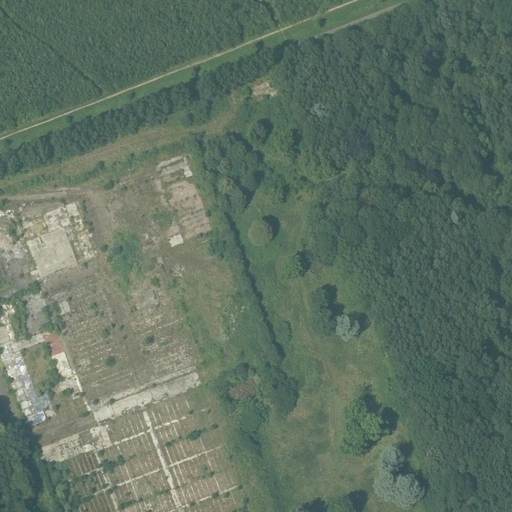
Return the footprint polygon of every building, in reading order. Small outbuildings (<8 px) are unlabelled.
[(185,155),(174,159),(182,181),(194,177),(185,155)] [(165,180),(154,184),(158,196),(170,191),(165,180)] [(154,184),(143,189),(147,200),(158,196),(154,184)] [(197,186),(186,191),(195,213),(206,208),(197,186)] [(134,192),(122,196),(127,208),(138,203),(134,192)] [(122,196),(111,201),(115,212),(127,208),(122,196)] [(76,200),(65,204),(69,215),(80,211),(76,200)] [(173,201),(162,205),(168,222),(180,218),(173,201)] [(53,202),(42,207),(46,218),(57,213),(53,202)] [(24,205),(13,209),(19,226),(31,222),(24,205)] [(80,211),(69,215),(73,227),(84,222),(80,211)] [(57,213),(46,218),(50,229),(61,225),(57,213)] [(103,218),(99,230),(110,234),(114,222),(103,218)] [(211,221),(194,228),(199,239),(215,233),(211,221)] [(31,222),(19,226),(26,243),(37,239),(31,222)] [(99,230),(95,241),(106,245),(110,234),(99,230)] [(185,231),(168,238),(172,249),(189,243),(185,231)] [(65,234),(54,238),(58,250),(69,245),(65,234)] [(69,245),(58,250),(62,261),(73,256),(69,245)] [(41,248),(29,253),(34,264),(45,259),(41,248)] [(92,250),(86,267),(97,271),(103,254),(92,250)] [(45,259),(34,264),(38,275),(49,271),(45,259)] [(79,270),(67,274),(72,286),(83,281),(79,270)] [(53,280),(41,284),(46,295),(57,291),(53,280)] [(83,281),(72,286),(76,297),(87,292),(83,281)] [(57,291),(46,295),(50,307),(61,302),(57,291)] [(113,293),(96,300),(100,311),(117,305),(113,293)] [(96,300),(79,306),(84,317),(100,311),(96,300)] [(160,303),(137,312),(142,323),(164,315),(160,303)] [(65,312),(53,316),(58,327),(69,323),(65,312)] [(122,322),(111,326),(119,349),(131,345),(122,322)] [(69,323),(58,327),(62,339),(73,334),(69,323)] [(183,324),(166,331),(171,342),(187,336),(183,324)] [(101,330),(90,334),(99,357),(110,352),(101,330)] [(77,344),(65,348),(70,359),(81,355),(77,344)] [(161,344),(149,349),(158,371),(169,367),(161,344)] [(191,345),(174,352),(179,363),(196,357),(191,345)] [(134,354),(123,358),(131,381),(143,376),(134,354)] [(81,355),(70,359),(74,371),(85,366),(81,355)] [(113,362),(102,366),(111,389),(122,384),(113,362)] [(195,374),(173,383),(177,394),(199,385),(195,374)] [(89,376),(77,380),(84,397),(95,393),(89,376)] [(163,386),(141,395),(145,406),(168,397),(163,386)] [(131,398),(109,407),(113,418),(136,410),(131,398)] [(87,409),(76,413),(80,425),(91,420),(87,409)] [(76,413),(65,418),(69,429),(80,425),(76,413)] [(55,421),(44,425),(48,437),(59,432),(55,421)] [(44,425),(33,430),(37,441),(48,437),(44,425)] [(106,432),(89,438),(94,449),(111,443),(106,432)] [(80,442),(63,448),(68,459),(84,453),(80,442)] [(54,452),(37,458),(41,469),(58,463),(54,452)]
